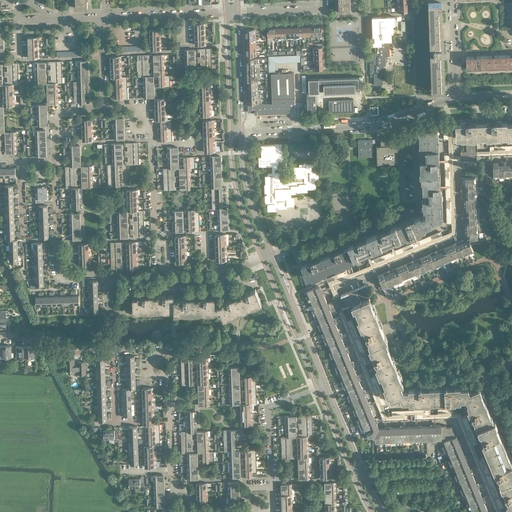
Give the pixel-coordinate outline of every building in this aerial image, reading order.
[(350,0),(338,0),(339,11),(351,11),(350,0)] [(442,3),(429,3),(432,91),(445,90),(442,3)] [(374,63),(370,63),(370,77),(374,77),(374,85),(382,84),(382,73),(384,73),(384,65),(386,65),(385,56),(390,56),(389,40),(391,40),(391,32),(393,32),(393,25),(395,24),(394,16),(386,17),(380,17),(372,17),(373,33),(374,33),(375,37),(370,37),(370,41),(369,41),(369,46),(375,45),(375,53),(373,53),(374,63)] [(511,54),(502,55),(503,67),(511,66),(511,54)] [(268,56),(269,73),(275,73),(274,62),(300,61),(300,57),(300,55),(268,56)] [(502,55),(484,56),(484,67),(503,67),(502,55)] [(466,56),(466,63),(466,68),(467,68),(484,67),(484,56),(466,56)] [(290,103),(294,103),(294,98),(295,98),(294,72),(275,73),(269,73),(270,103),(269,103),(267,103),(261,103),(248,104),(248,105),(249,105),(249,111),(254,111),(254,114),(290,112),(290,103)] [(319,78),(316,78),(308,78),(309,78),(309,79),(309,89),(319,89),(324,89),(324,91),(324,92),(324,91),(355,90),(356,90),(356,88),(359,88),(359,89),(359,77),(358,77),(319,78)] [(316,111),(316,94),(307,94),(307,111),(316,111)] [(329,113),(354,112),(353,99),(329,100),(329,113)] [(370,107),(370,114),(371,114),(378,114),(377,107),(378,107),(378,106),(370,107)] [(461,161),(477,161),(477,156),(478,156),(477,146),(477,137),(482,137),(483,137),(486,137),(487,138),(492,138),(495,137),(497,138),(507,137),(507,138),(511,138),(511,161),(507,162),(506,162),(506,161),(505,161),(504,161),(503,161),(503,162),(498,162),(492,162),(493,178),(511,177),(511,123),(507,124),(507,123),(502,123),(502,121),(491,122),(483,122),(481,122),(471,123),(455,123),(455,134),(456,134),(456,138),(461,138),(461,139),(466,139),(467,151),(461,151),(461,161)] [(311,260),(301,264),(302,266),(305,274),(307,278),(312,276),(312,277),(319,274),(320,274),(327,271),(326,270),(330,268),(331,269),(341,265),(343,264),(350,261),(350,260),(354,258),(354,257),(358,255),(359,256),(366,253),(368,252),(369,252),(373,250),(373,249),(382,245),(382,247),(388,244),(390,243),(397,240),(397,239),(401,237),(402,239),(406,237),(406,238),(411,236),(412,236),(414,235),(416,234),(426,230),(425,227),(431,224),(431,219),(443,218),(443,213),(441,213),(440,204),(442,204),(442,201),(442,188),(442,186),(441,185),(440,184),(439,183),(439,178),(440,178),(440,173),(438,173),(438,167),(437,162),(437,160),(438,160),(438,159),(439,158),(439,147),(439,142),(437,142),(436,137),(438,137),(438,132),(436,132),(436,127),(418,127),(418,133),(419,133),(419,143),(418,148),(419,153),(420,153),(420,158),(420,168),(419,168),(419,174),(421,174),(421,179),(422,179),(423,194),(422,194),(423,204),(423,210),(425,209),(426,214),(420,216),(416,218),(415,217),(400,223),(401,224),(397,226),(396,225),(391,227),(391,225),(381,229),(367,235),(357,239),(353,241),(348,243),(348,245),(344,247),(334,251),(321,256),(311,260)] [(396,138),(381,139),(381,145),(376,145),(377,164),(399,163),(398,145),(396,145),(396,138)] [(358,140),(358,150),(359,157),(373,156),(373,139),(358,140)] [(283,144),(261,145),(261,157),(259,157),(259,167),(272,166),(272,173),(268,173),(268,176),(266,176),(266,184),(265,184),(266,204),(267,204),(268,210),(276,210),(276,206),(278,206),(278,208),(287,207),(287,206),(294,206),(293,197),(291,197),(291,193),(299,193),(299,191),(308,191),(308,189),(315,189),(315,180),(318,180),(318,172),(315,172),(315,163),(299,164),(299,167),(294,167),(294,178),(304,177),(304,181),(292,181),(292,178),(281,179),(281,173),(275,173),(275,169),(277,169),(277,166),(278,166),(278,164),(277,164),(277,162),(283,162),(283,144)] [(387,271),(377,275),(384,289),(471,253),(474,252),(470,244),(470,239),(479,238),(477,177),(461,177),(461,183),(462,183),(462,187),(461,188),(460,188),(461,189),(461,190),(462,190),(463,214),(463,215),(462,216),(462,217),(462,218),(463,218),(464,239),(456,242),(455,241),(454,242),(454,243),(437,250),(436,249),(435,250),(434,251),(435,251),(413,260),(413,259),(412,259),(411,260),(411,261),(390,270),(390,269),(389,269),(388,269),(387,269),(387,270),(387,271)] [(43,182),(35,183),(35,186),(38,186),(38,193),(47,192),(47,185),(43,185),(43,182)] [(36,199),(36,203),(44,202),(44,199),(47,199),(47,192),(38,193),(38,199),(36,199)] [(315,286),(305,291),(313,310),(307,312),(311,311),(315,320),(311,322),(319,319),(332,313),(341,310),(340,308),(345,305),(346,308),(351,305),(370,298),(371,297),(366,285),(341,295),(342,298),(322,306),(321,304),(327,302),(325,296),(319,299),(317,294),(316,290),(317,289),(315,286)] [(218,305),(215,305),(215,311),(220,310),(223,317),(227,315),(228,316),(233,314),(233,313),(246,307),(247,308),(252,306),(252,305),(261,301),(256,290),(255,288),(246,292),(246,294),(230,300),(230,299),(227,300),(227,301),(218,305)] [(132,298),(133,311),(138,310),(138,311),(144,311),(144,310),(158,310),(164,310),(164,309),(174,309),(173,299),(174,299),(174,295),(163,295),(163,296),(153,297),(153,295),(143,296),(143,297),(132,298)] [(173,299),(174,309),(174,311),(174,312),(179,312),(185,312),(199,311),(199,312),(205,311),(215,311),(215,305),(215,298),(207,298),(207,296),(204,296),(204,298),(199,298),(194,298),(194,297),(184,297),(184,299),(174,299),(173,299)] [(370,298),(351,305),(353,310),(355,309),(359,318),(357,319),(361,329),(363,328),(366,335),(365,336),(366,336),(367,337),(367,338),(369,342),(368,342),(370,347),(369,348),(371,353),(371,352),(374,359),(374,360),(375,361),(377,366),(375,367),(379,377),(381,376),(385,385),(383,386),(387,395),(389,395),(391,399),(397,397),(400,396),(402,401),(409,400),(409,402),(414,402),(414,403),(419,403),(424,402),(424,403),(430,403),(430,401),(432,401),(440,401),(440,403),(445,402),(450,402),(456,401),(456,400),(461,400),(460,398),(466,398),(468,402),(470,407),(469,408),(472,415),(471,415),(471,416),(472,416),(473,416),(475,422),(474,422),(476,427),(477,426),(479,431),(480,431),(482,436),(483,438),(482,439),(483,439),(484,439),(497,471),(496,472),(497,473),(500,478),(502,483),(500,483),(505,495),(505,496),(505,497),(506,497),(511,511),(511,463),(496,424),(495,425),(485,401),(479,387),(470,391),(468,387),(455,387),(455,386),(444,386),(431,386),(424,386),(424,387),(414,387),(414,389),(404,389),(402,384),(403,384),(387,346),(388,345),(386,341),(388,340),(385,335),(379,321),(375,311),(375,312),(371,303),(372,302),(371,302),(370,298)] [(322,328),(321,328),(366,438),(376,433),(373,426),(372,426),(371,424),(368,417),(369,417),(367,412),(366,412),(364,407),(362,403),(363,403),(361,397),(360,398),(359,396),(357,389),(358,389),(355,383),(354,384),(352,379),(351,375),(352,374),(350,369),(348,369),(348,368),(345,361),(346,360),(344,355),(343,355),(341,350),(339,347),(340,346),(338,340),(337,341),(336,339),(333,332),(334,332),(333,329),(334,329),(332,324),(330,325),(336,322),(334,320),(334,317),(332,313),(319,319),(321,323),(322,328)] [(11,345),(2,345),(2,357),(11,357),(11,345)] [(25,358),(24,346),(16,346),(16,358),(25,358)] [(33,346),(24,346),(25,358),(34,358),(33,346)] [(74,358),(63,359),(63,362),(66,362),(67,371),(69,371),(69,373),(75,373),(75,371),(76,371),(76,364),(74,364),(74,362),(74,358)] [(78,364),(76,364),(76,371),(78,371),(78,375),(86,374),(85,361),(83,361),(82,363),(81,361),(78,362),(78,364)] [(115,430),(109,430),(109,439),(109,442),(116,441),(118,441),(118,435),(119,435),(118,427),(115,428),(115,430)] [(109,430),(103,430),(102,430),(102,428),(99,428),(100,439),(101,441),(104,439),(109,439),(109,430)] [(380,432),(380,443),(431,441),(442,441),(471,511),(481,511),(483,511),(480,505),(479,506),(477,501),(476,497),(477,497),(474,491),(473,491),(473,490),(470,483),(471,482),(469,477),(468,477),(466,473),(464,469),(465,468),(463,463),(462,463),(461,461),(458,454),(459,454),(457,448),(456,449),(454,444),(452,440),(453,440),(452,437),(451,437),(448,431),(435,431),(431,431),(426,432),(426,430),(423,430),(423,432),(416,432),(413,432),(413,431),(408,431),(408,432),(404,432),(398,433),(398,431),(392,432),(392,433),(385,433),(383,433),(383,432),(380,432)] [(141,478),(135,479),(135,487),(140,487),(141,491),(145,491),(144,488),(144,476),(141,476),(141,478)] [(128,477),(125,477),(125,489),(130,488),(135,487),(135,479),(128,479),(128,477)]
